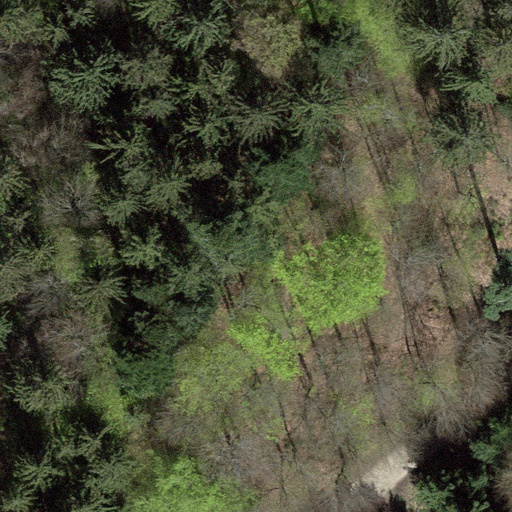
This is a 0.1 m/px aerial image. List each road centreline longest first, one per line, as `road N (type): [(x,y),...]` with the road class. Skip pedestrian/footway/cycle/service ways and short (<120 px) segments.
road 1 (track): [(316,511),(287,488),(322,311),(339,0)]
road 2 (track): [(178,511),(322,311)]
road 3 (track): [(339,511),(511,386)]
